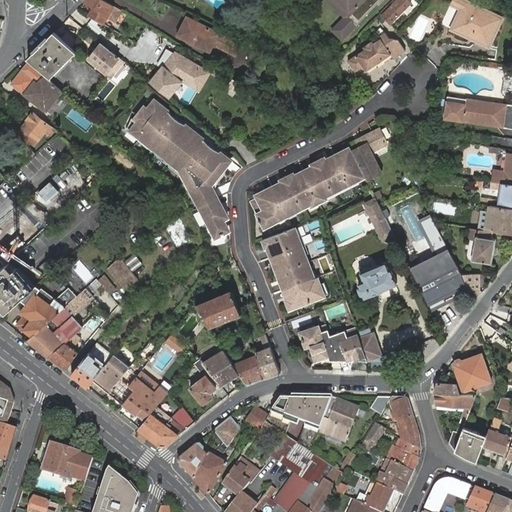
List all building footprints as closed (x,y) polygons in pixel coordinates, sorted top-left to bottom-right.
[(114,6),(104,0),(86,0),(86,2),(94,6),(89,15),(104,24),(107,17),(115,22),(122,10),(114,6)] [(333,0),(347,14),(333,29),(343,39),(382,0),(333,0)] [(398,0),(394,4),(382,17),(385,20),(390,25),(398,16),(402,12),(407,7),(414,0),(413,0),(398,0)] [(463,0),(454,0),(453,4),(462,8),(452,29),(459,32),(458,33),(469,39),(473,36),(476,40),(489,46),(502,19),(463,0)] [(187,16),(178,35),(200,46),(203,47),(210,51),(213,44),(215,45),(217,46),(235,55),(241,44),(219,33),(187,16)] [(380,27),(374,33),(379,40),(373,43),(372,41),(364,46),(365,49),(348,61),(355,72),(363,66),(366,70),(391,54),(394,58),(406,50),(398,39),(389,38),(385,32),(380,27)] [(71,58),(77,52),(71,47),(54,32),(49,37),(49,38),(40,47),(35,52),(35,53),(34,52),(28,58),(51,78),(56,73),(57,72),(71,58)] [(67,32),(62,38),(71,47),(76,41),(67,32)] [(119,57),(102,43),(88,60),(105,74),(110,78),(124,61),(119,57)] [(164,66),(151,83),(168,96),(183,80),(200,92),(212,72),(175,52),(164,66)] [(48,79),(44,75),(28,62),(11,84),(24,95),(25,94),(46,111),(62,91),(48,79)] [(511,94),(511,78),(507,78),(504,77),(502,93),(511,94)] [(466,98),(447,94),(443,118),(511,129),(511,104),(495,102),(494,107),(466,103),(466,98)] [(495,102),(466,98),(466,103),(494,107),(495,102)] [(138,122),(131,131),(140,138),(142,137),(147,141),(151,147),(159,153),(171,163),(178,168),(181,171),(182,172),(185,171),(190,179),(193,186),(191,189),(215,236),(216,236),(217,236),(218,236),(219,236),(220,236),(220,235),(221,235),(222,235),(223,234),(224,234),(224,233),(225,233),(225,232),(226,232),(227,231),(228,231),(228,230),(229,229),(224,220),(229,218),(222,205),(217,207),(210,193),(208,190),(231,161),(221,152),(220,152),(219,152),(219,151),(218,151),(217,151),(217,150),(216,150),(215,150),(215,149),(214,149),(213,148),(212,147),(211,147),(211,146),(210,146),(210,145),(207,145),(205,143),(205,139),(185,124),(182,125),(179,123),(179,121),(179,120),(178,120),(177,120),(177,119),(176,119),(176,118),(175,118),(174,117),(174,116),(173,116),(172,115),(172,114),(171,114),(171,113),(170,113),(170,112),(169,112),(169,111),(155,100),(148,110),(146,108),(145,108),(145,109),(144,109),(143,109),(143,110),(142,110),(142,111),(141,111),(141,112),(140,112),(140,113),(139,113),(139,114),(138,114),(138,115),(138,116),(137,116),(137,117),(137,118),(137,119),(137,120),(136,120),(138,122)] [(51,135),(55,130),(45,123),(35,115),(33,113),(26,120),(27,121),(22,128),(23,128),(18,135),(28,145),(30,143),(34,146),(46,131),(51,135)] [(359,147),(353,150),(365,175),(367,179),(382,172),(371,152),(385,145),(386,139),(380,127),(355,140),(359,147)] [(19,154),(27,162),(36,154),(27,146),(19,154)] [(346,154),(337,159),(350,186),(358,182),(357,179),(365,175),(353,150),(350,146),(344,149),(344,151),(346,154)] [(344,151),(335,155),(337,159),(346,154),(344,151)] [(325,159),(318,161),(335,194),(350,186),(337,159),(327,163),(326,160),(325,159)] [(511,184),(511,159),(510,172),(504,172),(493,170),(492,175),(491,182),(504,183),(511,184)] [(315,170),(306,175),(319,201),(335,194),(318,161),(312,166),(313,167),(315,170)] [(313,167),(304,172),(306,175),(315,170),(313,167)] [(185,171),(182,172),(187,181),(191,189),(193,186),(190,179),(185,171)] [(304,172),(294,176),(296,180),(306,175),(304,172)] [(294,176),(287,177),(302,208),(311,203),(312,205),(319,201),(306,175),(296,180),(294,176)] [(275,191),(288,218),(295,214),(294,212),(302,208),(287,177),(281,182),(282,183),(283,186),(275,191)] [(511,184),(504,183),(491,182),(484,181),(483,187),(500,189),(498,199),(481,197),(481,201),(511,205),(511,184)] [(282,183),(273,188),(275,191),(283,186),(282,183)] [(273,188),(263,193),(265,196),(275,191),(273,188)] [(214,191),(210,193),(217,207),(222,205),(214,191)] [(280,222),(288,218),(275,191),(265,196),(263,193),(262,192),(256,195),(257,198),(264,210),(257,214),(264,228),(279,219),(280,222)] [(142,216),(143,215),(148,210),(149,208),(135,198),(129,203),(133,207),(142,216)] [(264,210),(257,198),(250,202),(257,214),(264,210)] [(387,220),(386,217),(384,218),(375,199),(365,204),(376,226),(383,240),(393,235),(390,231),(392,230),(387,220)] [(0,233),(28,209),(22,203),(0,223),(0,233)] [(129,203),(121,210),(126,214),(133,207),(129,203)] [(511,208),(490,205),(486,230),(493,231),(511,233),(511,208)] [(392,230),(394,235),(403,231),(396,216),(387,220),(392,230)] [(177,222),(166,226),(175,248),(185,243),(177,222)] [(293,227),(263,239),(264,243),(266,247),(267,246),(271,245),(275,256),(301,245),(294,227),(293,227)] [(493,231),(486,230),(477,229),(470,228),(468,239),(475,241),(472,260),(491,264),(493,255),(494,248),(495,239),(491,238),(493,231)] [(416,252),(414,253),(432,289),(445,283),(447,287),(454,283),(452,279),(453,279),(435,243),(427,247),(416,252)] [(0,265),(10,256),(0,244),(0,265)] [(308,262),(301,245),(275,256),(279,265),(275,267),(276,274),(308,262)] [(216,258),(209,246),(204,249),(211,260),(216,258)] [(108,267),(126,290),(139,279),(123,259),(122,260),(120,257),(108,267)] [(127,263),(132,269),(140,263),(135,257),(127,263)] [(39,266),(46,274),(54,268),(47,260),(39,266)] [(308,262),(276,274),(279,279),(280,280),(284,278),(288,288),(314,278),(308,262)] [(364,295),(365,298),(371,295),(371,296),(395,286),(394,285),(395,285),(396,285),(396,284),(396,283),(397,283),(391,270),(390,270),(387,263),(386,262),(376,266),(371,268),(368,263),(359,267),(361,272),(361,273),(364,281),(359,283),(360,286),(359,287),(358,288),(361,295),(363,295),(364,295)] [(0,303),(7,312),(20,300),(34,287),(17,268),(16,267),(14,270),(8,263),(0,270),(0,303)] [(409,275),(413,273),(409,264),(404,266),(409,275)] [(171,277),(174,279),(180,272),(176,269),(171,277)] [(104,273),(91,285),(103,299),(116,288),(104,273)] [(480,274),(462,274),(468,290),(477,299),(482,292),(480,290),(480,274)] [(157,276),(151,283),(164,292),(170,285),(157,276)] [(314,278),(288,288),(292,299),(288,300),(287,300),(288,305),(290,309),(325,295),(317,277),(314,278)] [(164,292),(151,283),(145,290),(158,299),(164,292)] [(36,285),(34,287),(20,300),(28,305),(23,311),(27,314),(19,325),(33,335),(74,299),(64,291),(56,299),(42,287),(41,289),(36,285)] [(68,287),(64,291),(74,299),(77,296),(68,287)] [(28,340),(49,356),(69,339),(82,328),(72,316),(93,297),(85,289),(74,299),(33,335),(28,340)] [(197,305),(210,326),(226,320),(227,320),(231,318),(233,318),(241,314),(232,291),(222,295),(220,296),(197,305)] [(305,346),(310,345),(316,360),(321,361),(325,357),(324,356),(327,355),(329,361),(339,361),(367,361),(381,362),(379,357),(382,356),(374,331),(371,332),(369,327),(357,331),(357,332),(347,336),(344,329),(329,335),(327,329),(321,331),(320,325),(314,327),(313,326),(307,328),(308,330),(300,332),(302,336),(301,340),(304,343),(305,346)] [(355,326),(344,329),(347,336),(357,332),(357,331),(355,326)] [(69,339),(49,356),(66,369),(69,365),(75,370),(89,352),(83,347),(87,342),(77,335),(70,341),(69,340),(69,339)] [(179,339),(175,344),(180,348),(182,350),(186,346),(179,339)] [(151,341),(139,356),(144,360),(156,345),(151,341)] [(267,378),(281,373),(269,341),(264,343),(267,349),(260,351),(257,353),(258,355),(267,378)] [(172,348),(165,342),(146,365),(149,368),(138,381),(134,379),(129,386),(134,390),(123,404),(137,415),(163,383),(156,377),(180,348),(175,344),(172,348)] [(97,343),(89,352),(75,370),(72,374),(87,387),(90,384),(93,380),(112,356),(97,343)] [(225,349),(203,363),(208,370),(222,386),(240,375),(234,365),(225,349)] [(247,384),(267,378),(258,355),(234,365),(240,375),(247,384)] [(129,369),(113,356),(112,356),(93,380),(109,393),(129,369)] [(460,382),(457,383),(460,392),(463,391),(463,392),(472,389),(473,389),(474,389),(474,388),(492,382),(483,358),(475,361),(473,357),(464,360),(461,359),(457,360),(456,363),(453,364),(460,382)] [(203,374),(208,370),(200,359),(195,363),(203,374)] [(109,393),(123,404),(134,390),(129,386),(134,379),(137,375),(129,369),(109,393)] [(216,388),(206,375),(190,388),(203,404),(213,396),(210,392),(215,388),(216,388)] [(11,389),(0,380),(0,420),(8,423),(15,402),(11,389)] [(439,382),(437,382),(434,393),(460,394),(460,392),(457,383),(453,383),(439,382)] [(471,407),(476,395),(460,394),(434,393),(435,404),(465,407),(465,410),(460,422),(465,424),(471,407)] [(298,443),(302,446),(311,452),(319,431),(320,428),(324,419),(331,399),(324,396),(322,398),(316,396),(314,398),(308,396),(307,398),(301,396),(300,398),(292,395),(290,398),(289,402),(281,398),(273,409),(271,412),(284,417),(283,419),(291,422),(298,425),(300,420),(306,422),(298,443)] [(390,400),(392,397),(378,397),(371,408),(381,415),(390,400)] [(404,397),(392,397),(390,400),(394,413),(392,413),(394,421),(399,422),(413,417),(408,400),(404,397)] [(507,410),(511,399),(505,398),(501,397),(498,407),(507,410)] [(320,428),(319,431),(345,442),(359,406),(339,399),(330,421),(324,419),(320,428)] [(166,445),(195,421),(183,407),(172,418),(157,406),(139,428),(161,445),(166,445)] [(262,411),(255,407),(246,421),(253,426),(262,411)] [(253,426),(259,430),(265,421),(269,416),(262,411),(253,426)] [(275,428),(286,435),(291,422),(283,419),(284,417),(271,412),(269,416),(265,421),(275,428)] [(419,435),(413,417),(399,422),(402,431),(400,431),(403,440),(421,450),(419,435)] [(215,431),(221,439),(224,442),(227,447),(240,430),(240,429),(240,427),(238,425),(236,424),(231,418),(215,431)] [(488,432),(487,435),(483,447),(504,454),(503,457),(500,456),(495,468),(502,471),(507,459),(511,443),(511,437),(510,436),(511,435),(505,433),(502,432),(497,430),(498,427),(499,425),(500,420),(493,418),(488,432)] [(269,436),(275,428),(265,421),(259,430),(269,436)] [(0,457),(6,460),(17,429),(0,423),(0,457)] [(385,429),(376,423),(365,441),(362,446),(371,452),(374,446),(385,429)] [(461,434),(455,449),(471,455),(478,458),(479,458),(483,447),(487,435),(486,435),(479,432),(464,427),(461,434)] [(449,443),(455,450),(455,449),(461,434),(453,431),(449,443)] [(270,456),(286,467),(302,446),(298,443),(286,435),(270,456)] [(419,458),(421,450),(403,440),(400,439),(390,461),(392,462),(414,472),(419,458)] [(60,446),(51,443),(50,447),(48,454),(46,458),(44,466),(43,469),(85,483),(94,457),(67,448),(60,446)] [(178,463),(193,479),(208,455),(204,451),(204,448),(200,444),(197,445),(178,460),(178,463)] [(302,446),(286,467),(293,472),(311,484),(319,489),(325,480),(325,481),(334,467),(311,452),(302,446)] [(353,461),(356,456),(350,452),(342,465),(348,469),(351,463),(353,461)] [(209,494),(209,495),(210,494),(227,464),(209,453),(208,455),(193,479),(209,494)] [(238,496),(242,493),(243,490),(250,482),(251,484),(257,476),(261,472),(250,464),(241,457),(223,484),(238,496)] [(414,472),(392,462),(390,461),(387,460),(382,472),(377,483),(379,484),(394,491),(396,491),(403,494),(407,485),(414,472)] [(348,469),(347,469),(354,472),(357,466),(351,463),(348,469)] [(320,511),(326,504),(334,490),(336,487),(339,482),(344,474),(334,467),(325,481),(325,480),(319,489),(311,484),(293,472),(274,502),(278,505),(273,511),(274,511),(253,511),(251,511),(320,511)] [(99,511),(134,511),(135,510),(135,509),(138,501),(139,496),(139,495),(129,484),(113,470),(99,511)] [(424,509),(429,511),(437,511),(447,491),(470,501),(475,490),(470,488),(471,486),(440,474),(429,498),(424,508),(424,509)] [(336,487),(334,490),(343,495),(347,486),(339,482),(336,487)] [(383,511),(389,502),(394,491),(379,484),(371,499),(368,497),(364,504),(382,511),(383,511)] [(268,492),(265,495),(269,498),(276,489),(272,486),(268,492)] [(486,511),(495,495),(476,487),(468,506),(483,511),(486,511)] [(76,508),(81,493),(69,489),(65,504),(76,508)] [(251,511),(253,511),(254,509),(258,505),(251,500),(242,493),(238,496),(226,511),(251,511)] [(364,504),(368,497),(362,494),(358,502),(364,504)] [(505,511),(511,501),(495,495),(486,511),(505,511)] [(55,511),(58,505),(50,502),(34,497),(29,511),(55,511)] [(258,505),(254,509),(257,511),(258,511),(268,500),(264,497),(260,502),(258,505)] [(274,502),(270,498),(268,500),(276,507),(278,505),(274,502)] [(358,502),(355,500),(354,503),(357,505),(354,511),(381,511),(364,504),(358,502)] [(354,503),(349,511),(354,511),(357,505),(354,503)]
